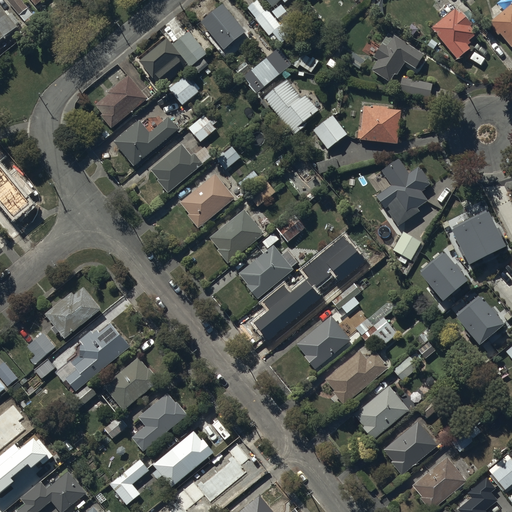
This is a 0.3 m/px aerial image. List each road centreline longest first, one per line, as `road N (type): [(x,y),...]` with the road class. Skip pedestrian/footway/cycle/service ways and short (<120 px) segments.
road 1 (residential): [(345,511),(99,212)]
road 2 (residential): [(171,0),(50,105),(48,144),(99,212)]
road 3 (residential): [(99,212),(0,294)]
